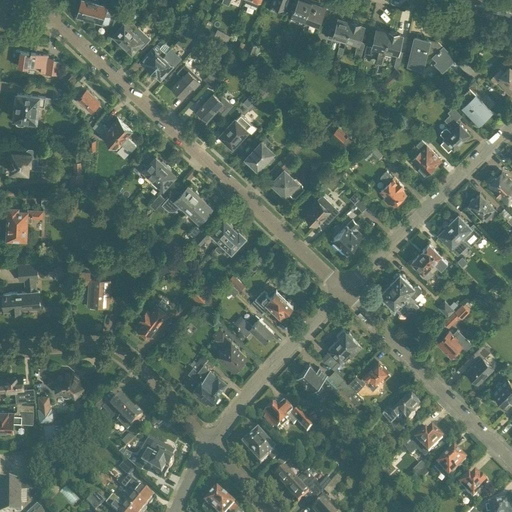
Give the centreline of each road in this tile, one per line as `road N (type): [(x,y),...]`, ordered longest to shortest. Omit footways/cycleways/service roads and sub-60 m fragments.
road 1 (residential): [(342,292),(30,0)]
road 2 (residential): [(208,445),(105,344),(0,348)]
road 3 (residential): [(511,465),(342,292)]
road 4 (residential): [(342,292),(511,130)]
road 5 (residential): [(208,445),(342,292)]
